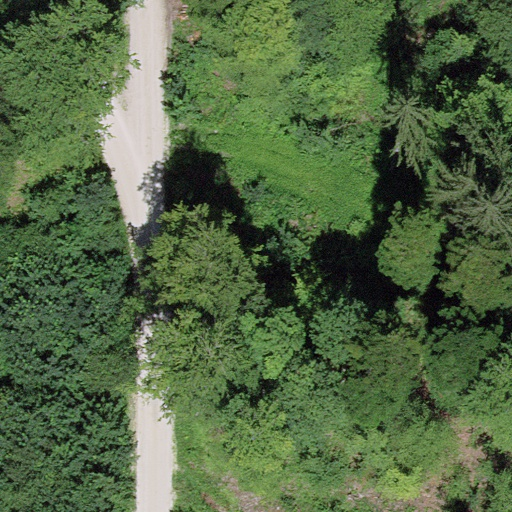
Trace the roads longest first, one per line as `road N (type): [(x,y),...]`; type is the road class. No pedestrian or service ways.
road 1 (track): [(141,0),(146,511)]
road 2 (track): [(144,150),(24,0)]
